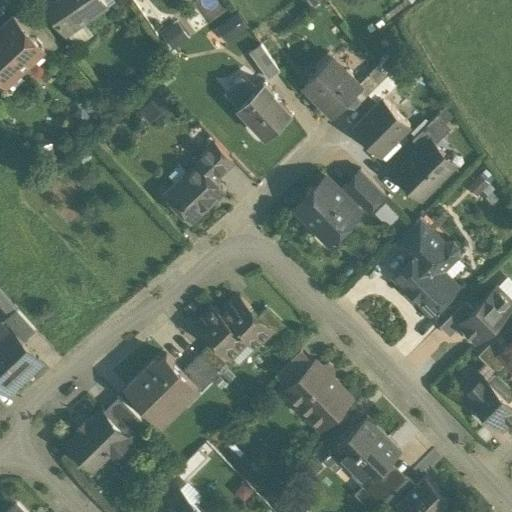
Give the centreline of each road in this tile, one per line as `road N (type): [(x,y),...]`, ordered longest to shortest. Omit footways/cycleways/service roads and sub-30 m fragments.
road 1 (residential): [(490,475),(263,245),(245,238)]
road 2 (residential): [(245,238),(230,240),(28,410),(15,444)]
road 3 (residential): [(245,238),(248,210),(332,128)]
